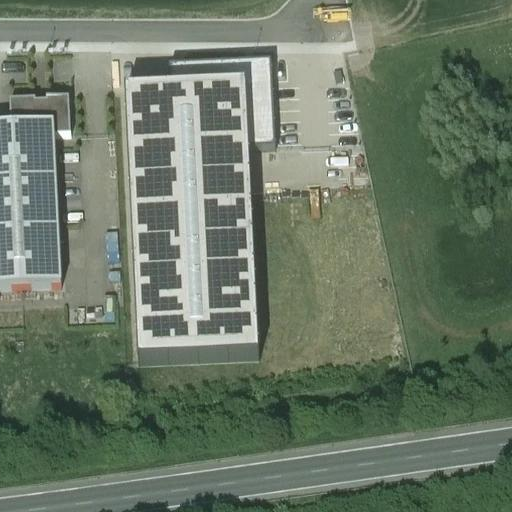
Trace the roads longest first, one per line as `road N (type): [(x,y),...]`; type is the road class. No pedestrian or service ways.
road 1 (primary): [(511,449),(33,511)]
road 2 (residential): [(0,36),(318,25)]
